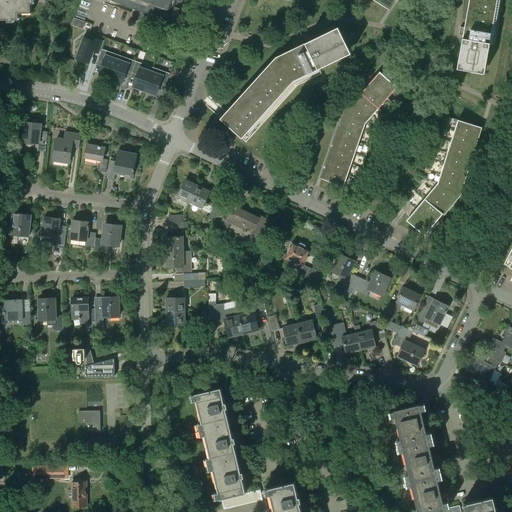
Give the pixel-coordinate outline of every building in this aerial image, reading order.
[(0,0),(0,18),(19,18),(19,13),(32,13),(31,0),(0,0)] [(110,0),(110,1),(174,24),(180,9),(177,8),(179,2),(182,3),(182,0),(110,0)] [(394,0),(372,0),(388,10),(394,0)] [(484,74),(497,0),(469,0),(464,28),(460,27),(459,35),(463,36),(457,69),(484,74)] [(242,139),(293,81),(351,54),(338,27),(303,44),(301,41),(294,44),(296,48),(276,57),(223,116),(220,119),(242,139)] [(85,36),(77,59),(88,63),(93,51),(98,53),(102,42),(85,36)] [(102,50),(98,61),(104,63),(102,67),(99,75),(110,79),(119,56),(102,50)] [(119,56),(110,79),(122,83),(125,75),(126,71),(132,73),(136,61),(119,56)] [(136,62),(132,73),(137,75),(136,79),(133,87),(144,91),(153,68),(152,67),(151,70),(141,66),(142,64),(136,62)] [(153,68),(144,91),(156,95),(158,87),(160,83),(165,85),(169,74),(153,68)] [(370,101),(385,83),(376,76),(361,93),(370,101)] [(379,108),(394,91),(385,83),(370,101),(379,108)] [(379,108),(370,101),(361,93),(354,102),(371,117),(379,108)] [(371,117),(354,102),(345,112),(365,124),(371,117)] [(365,124),(345,112),(340,125),(362,133),(365,124)] [(458,120),(454,131),(476,139),(480,127),(459,121),(458,120)] [(37,151),(45,152),(47,135),(40,134),(41,124),(26,122),(23,143),(38,145),(37,151)] [(359,143),(362,133),(340,125),(336,136),(359,143)] [(454,131),(451,142),(473,150),(476,139),(454,131)] [(53,161),(69,164),(72,145),(79,146),(81,135),(65,132),(64,139),(57,138),(53,161)] [(355,154),(359,143),(336,136),(333,146),(355,154)] [(451,142),(447,153),(470,160),(473,150),(451,142)] [(98,171),(105,173),(109,156),(104,155),(105,148),(87,145),(85,158),(101,161),(98,171)] [(351,165),(355,154),(333,146),(329,157),(351,165)] [(106,179),(114,181),(116,172),(133,176),(137,154),(118,151),(116,162),(110,161),(106,179)] [(447,153),(444,164),(466,171),(470,160),(447,153)] [(348,176),(351,165),(329,157),(325,168),(348,176)] [(444,164),(440,175),(463,182),(466,171),(444,164)] [(344,187),(348,176),(325,168),(321,179),(344,187)] [(440,175),(437,184),(458,195),(463,182),(440,175)] [(177,197),(190,203),(198,186),(185,180),(177,197)] [(437,184),(431,191),(450,206),(458,195),(437,184)] [(198,186),(190,203),(202,209),(210,192),(198,186)] [(431,191),(424,199),(433,207),(442,214),(450,206),(431,191)] [(416,210),(409,217),(414,221),(418,225),(433,207),(424,199),(416,210)] [(252,233),(260,237),(268,220),(268,219),(261,216),(259,218),(238,208),(239,206),(231,202),(220,225),(228,229),(231,223),(242,229),(244,225),(254,230),(252,233)] [(208,219),(214,222),(220,207),(215,205),(208,219)] [(433,207),(418,225),(427,232),(442,214),(433,207)] [(10,235),(28,237),(31,216),(13,213),(10,235)] [(55,236),(54,245),(64,246),(66,231),(59,230),(60,219),(44,217),(42,235),(55,236)] [(85,246),(94,247),(95,238),(96,233),(87,232),(89,222),(73,220),(71,239),(86,241),(85,246)] [(95,238),(94,247),(94,252),(109,253),(110,245),(119,246),(121,226),(105,224),(103,239),(95,238)] [(165,238),(166,253),(183,251),(183,237),(165,238)] [(286,258),(284,264),(301,272),(297,282),(315,285),(321,273),(310,268),(309,268),(303,265),(309,251),(304,249),(305,245),(300,243),(297,246),(291,243),(288,248),(290,249),(286,258)] [(183,251),(166,253),(166,267),(177,267),(177,272),(191,272),(191,251),(183,251)] [(349,272),(354,261),(340,254),(332,271),(338,274),(335,280),(342,284),(354,290),(360,277),(349,272)] [(251,259),(246,271),(252,274),(257,262),(251,259)] [(360,277),(354,290),(366,295),(369,289),(382,295),(390,278),(376,271),(371,283),(360,277)] [(381,316),(392,321),(398,308),(400,308),(402,304),(413,309),(420,295),(404,287),(397,301),(395,305),(388,302),(381,316)] [(210,325),(217,325),(217,322),(225,322),(229,337),(244,334),(237,308),(237,307),(224,310),(224,304),(216,305),(216,294),(209,294),(210,311),(210,325)] [(251,305),(237,308),(244,334),(258,330),(254,313),(266,310),(262,295),(249,298),(251,305)] [(417,319),(424,323),(426,319),(439,325),(444,313),(445,314),(447,311),(446,311),(448,305),(435,299),(428,296),(424,305),(417,319)] [(103,312),(95,312),(95,330),(104,329),(103,317),(119,317),(119,297),(102,298),(103,312)] [(72,299),(72,318),(80,317),(80,323),(89,323),(95,322),(94,309),(89,309),(88,298),(72,299)] [(166,298),(166,312),(185,311),(185,298),(166,298)] [(54,325),(54,331),(63,331),(62,316),(56,316),(56,299),(39,299),(39,320),(47,320),(48,326),(54,325)] [(5,300),(5,307),(0,306),(0,323),(8,323),(8,321),(23,320),(23,322),(29,322),(29,312),(23,312),(23,309),(28,309),(28,300),(22,300),(5,300)] [(314,306),(317,320),(325,318),(321,304),(314,306)] [(185,311),(166,312),(166,325),(185,325),(185,311)] [(268,317),(272,331),(279,329),(276,316),(268,317)] [(393,323),(389,320),(385,328),(390,330),(393,323)] [(312,321),(298,325),(302,342),(316,338),(312,321)] [(355,326),(356,333),(361,351),(376,347),(373,337),(379,336),(379,334),(376,321),(369,323),(371,330),(361,332),(359,325),(355,326)] [(361,351),(356,333),(347,336),(344,324),(327,327),(329,333),(332,347),(344,344),(347,354),(361,351)] [(302,342),(298,325),(284,328),(288,345),(302,342)] [(413,331),(419,334),(421,328),(415,325),(413,331)] [(388,344),(392,346),(393,344),(402,348),(398,356),(417,365),(424,350),(408,342),(413,332),(401,326),(397,335),(393,333),(388,344)] [(511,328),(509,327),(501,342),(493,338),(485,355),(489,357),(498,362),(506,345),(511,347),(511,328)] [(85,348),(74,349),(74,360),(77,360),(78,361),(78,362),(79,363),(80,363),(81,363),(82,362),(82,361),(82,359),(85,359),(86,359),(87,366),(85,366),(85,377),(115,377),(114,359),(94,364),(90,349),(85,349),(85,348)] [(494,371),(498,362),(489,357),(486,363),(472,356),(466,368),(485,377),(483,381),(488,383),(494,371)] [(484,391),(497,398),(500,392),(487,386),(484,391)] [(221,388),(196,394),(204,429),(229,423),(221,388)] [(419,404),(394,410),(403,445),(428,439),(419,404)] [(78,411),(79,423),(87,422),(87,431),(101,431),(100,411),(78,411)] [(229,423),(204,429),(212,464),(238,458),(229,423)] [(428,439),(403,445),(411,480),(436,474),(428,439)] [(238,458),(212,464),(220,499),(225,498),(231,496),(236,495),(241,494),(246,493),(238,458)] [(53,478),(57,478),(57,467),(41,467),(41,478),(45,478),(45,475),(53,475),(53,478)] [(436,474),(411,480),(418,511),(433,511),(434,511),(439,511),(444,509),(436,474)] [(269,487),(275,511),(301,511),(295,481),(269,487)] [(72,482),(72,490),(75,490),(75,498),(72,498),(73,507),(87,507),(87,498),(86,498),(85,490),(87,490),(86,482),(72,482)] [(261,489),(255,491),(258,502),(264,501),(261,489)] [(255,491),(250,492),(252,503),(258,502),(255,491)] [(246,493),(244,493),(247,505),(252,503),(250,492),(246,493)] [(244,493),(238,495),(241,506),(247,505),(244,493)] [(238,495),(233,496),(235,507),(241,506),(238,495)] [(233,496),(227,497),(230,509),(235,507),(233,496)] [(227,497),(220,499),(223,510),(230,509),(227,497)] [(467,503),(469,511),(496,511),(493,497),(467,503)]
